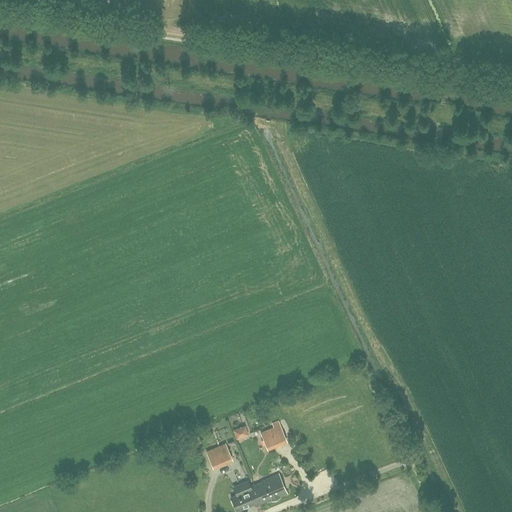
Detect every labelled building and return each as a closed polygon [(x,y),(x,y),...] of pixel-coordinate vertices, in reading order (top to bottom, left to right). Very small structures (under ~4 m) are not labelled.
[(267,447),(286,439),(279,421),(273,424),(275,428),(262,434),(267,447)] [(249,425),(235,430),(239,440),(252,435),(249,425)] [(199,431),(193,434),(197,445),(204,442),(199,431)] [(226,445),(207,452),(213,465),(231,457),(226,445)] [(254,485),(261,504),(272,500),(272,501),(279,498),(279,497),(287,494),(279,474),(262,481),(262,482),(255,486),(254,485)] [(254,485),(250,486),(248,481),(233,487),(236,495),(231,498),(237,511),(254,504),(255,507),(261,504),(254,485)]
